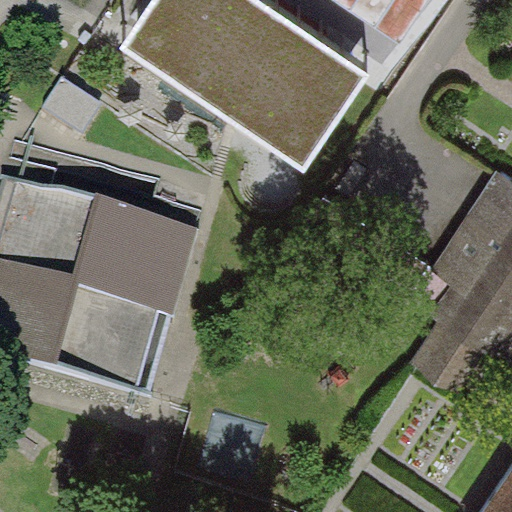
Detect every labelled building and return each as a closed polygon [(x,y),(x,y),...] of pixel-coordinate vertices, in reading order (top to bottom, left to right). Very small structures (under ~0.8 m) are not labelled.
[(369,72),(261,0),(150,0),(123,41),(155,62),(306,164),(369,72)] [(341,0),(399,39),(425,0),(341,0)] [(65,77),(45,108),(83,133),(104,102),(65,77)] [(511,333),(511,179),(497,170),(434,270),(453,282),(432,315),(440,320),(414,361),(457,389),(481,352),(495,360),(511,333)] [(198,235),(9,182),(0,213),(0,354),(153,397),(198,235)] [(511,511),(511,464),(479,511),(511,511)]
